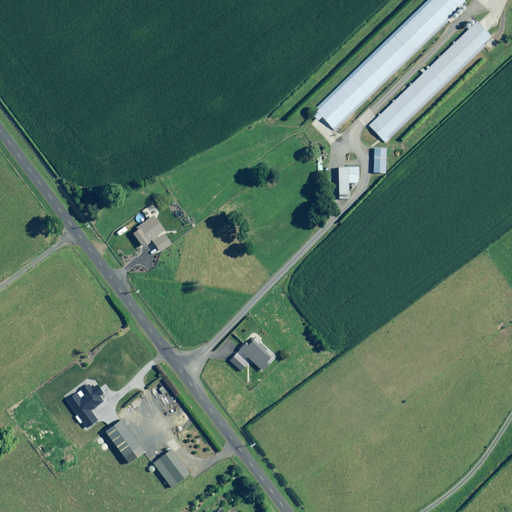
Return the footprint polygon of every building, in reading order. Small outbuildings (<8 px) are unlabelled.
[(453,0),(435,0),(318,109),(333,125),(460,7),(453,0)] [(469,22),(367,123),(381,137),(483,36),(469,22)] [(386,155),(374,154),(373,172),(385,173),(386,155)] [(358,183),(358,167),(338,167),(338,199),(348,199),(348,183),(358,183)] [(164,230),(155,217),(160,214),(154,204),(142,213),(147,220),(131,232),(142,247),(151,241),(159,252),(171,244),(163,233),(158,237),(156,235),(164,230)] [(242,344),(240,346),(228,359),(231,362),(241,371),(248,364),(243,360),(246,357),(262,372),(276,357),(259,342),(257,344),(253,339),(246,347),(242,344)] [(117,349),(115,346),(106,352),(109,356),(101,362),(106,369),(110,367),(115,374),(132,362),(120,347),(117,349)] [(131,400),(118,383),(103,394),(116,411),(131,400)] [(127,416),(122,420),(126,425),(131,421),(127,416)] [(139,445),(120,420),(113,426),(104,432),(123,457),(139,445)] [(188,474),(170,450),(152,463),(170,488),(188,474)]
